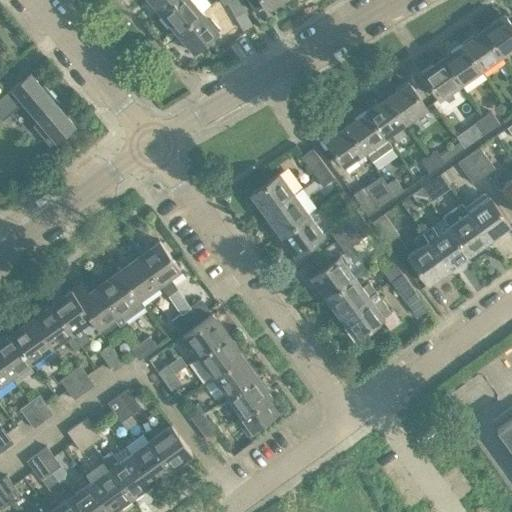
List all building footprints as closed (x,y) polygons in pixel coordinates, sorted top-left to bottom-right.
[(174,0),(148,0),(160,13),(174,0)] [(174,0),(160,13),(175,31),(200,10),(191,0),(174,0)] [(244,11),(237,0),(231,0),(227,3),(235,17),(244,11)] [(264,6),(267,10),(282,0),(247,0),(254,12),(264,6)] [(218,32),(200,10),(175,31),(194,53),(218,32)] [(482,28),(501,55),(511,47),(511,25),(504,14),(482,28)] [(480,69),(501,55),(482,28),(462,43),(480,69)] [(480,69),(462,43),(441,57),(460,83),(480,69)] [(439,98),(460,83),(441,57),(420,72),(439,98)] [(59,102),(45,85),(42,87),(30,74),(0,99),(0,118),(3,121),(24,104),(39,121),(32,127),(49,147),(74,125),(57,104),(59,102)] [(407,81),(387,95),(405,122),(426,107),(407,81)] [(385,136),(405,122),(387,95),(366,110),(385,136)] [(371,160),(391,146),(385,136),(366,110),(345,124),(364,150),(371,160)] [(482,115),(491,128),(499,122),(491,110),(482,115)] [(474,121),(483,133),(491,128),(482,115),(474,121)] [(364,150),(345,124),(324,139),(343,165),(364,150)] [(482,175),(494,167),(479,146),(467,154),(482,175)] [(300,156),(316,177),(326,170),(311,149),(300,156)] [(427,154),(436,166),(444,161),(436,149),(427,154)] [(420,160),(428,172),(436,166),(427,154),(420,160)] [(457,161),(472,182),(482,175),(467,154),(457,161)] [(326,170),(316,177),(323,187),(333,179),(326,170)] [(250,195),(264,215),(294,193),(279,173),(250,195)] [(386,183),(395,195),(403,189),(395,177),(386,183)] [(511,179),(502,187),(511,200),(511,179)] [(426,199),(437,191),(430,180),(419,188),(426,199)] [(353,193),(368,214),(378,207),(363,185),(353,193)] [(411,193),(419,204),(426,199),(419,188),(411,193)] [(264,215),(279,235),(308,213),(294,193),(264,215)] [(489,196),(468,211),(489,241),(511,226),(489,196)] [(328,229),(336,240),(363,220),(356,209),(328,229)] [(468,211),(447,226),(469,256),(489,241),(468,211)] [(387,242),(399,234),(383,212),(372,221),(387,242)] [(308,213),(279,235),(295,257),(324,235),(308,213)] [(344,250),(371,231),(363,220),(336,240),(344,250)] [(432,226),(422,233),(449,270),(469,256),(447,226),(437,233),(432,226)] [(449,270),(422,233),(413,240),(418,247),(407,255),(429,285),(449,270)] [(177,288),(170,277),(181,269),(160,239),(137,256),(159,285),(160,284),(167,295),(177,288)] [(309,277),(325,298),(354,277),(339,255),(309,277)] [(145,305),(140,299),(159,285),(137,256),(117,270),(144,306),(145,305)] [(384,272),(390,281),(401,273),(395,265),(384,272)] [(96,285),(123,322),(144,306),(117,270),(96,285)] [(401,273),(390,281),(405,302),(416,294),(401,273)] [(325,298),(340,318),(375,292),(366,280),(360,284),(354,277),(325,298)] [(123,322),(96,285),(88,291),(80,281),(70,289),(91,318),(98,329),(113,318),(119,325),(123,322)] [(89,338),(80,326),(91,318),(70,289),(48,305),(78,346),(89,338)] [(390,312),(375,292),(340,318),(354,338),(390,312)] [(180,314),(187,324),(208,309),(200,299),(180,314)] [(74,349),(78,346),(48,305),(28,319),(49,349),(65,337),(74,349)] [(178,331),(187,324),(180,314),(171,320),(178,331)] [(182,336),(196,355),(226,334),(212,314),(182,336)] [(28,319),(8,334),(29,363),(49,349),(28,319)] [(0,364),(9,377),(29,363),(8,334),(0,339),(0,364)] [(241,354),(226,334),(196,355),(211,376),(241,354)] [(139,343),(147,354),(157,347),(149,336),(139,343)] [(138,360),(147,354),(139,343),(130,350),(138,360)] [(109,344),(107,345),(99,351),(113,371),(123,363),(109,344)] [(211,376),(226,396),(256,374),(241,354),(211,376)] [(0,384),(9,377),(0,364),(0,384)] [(168,364),(157,372),(162,380),(173,372),(168,364)] [(93,385),(86,374),(79,365),(69,372),(83,392),(93,385)] [(74,399),(83,392),(69,372),(60,379),(74,399)] [(181,383),(173,372),(162,380),(171,390),(181,383)] [(272,396),(256,374),(226,396),(240,416),(236,419),(248,435),(279,413),(268,399),(272,396)] [(127,389),(117,396),(131,415),(141,408),(127,389)] [(43,421),(54,413),(39,394),(29,401),(43,421)] [(117,396),(107,402),(121,421),(131,415),(117,396)] [(33,428),(43,421),(29,401),(20,408),(33,428)] [(192,420),(203,412),(197,404),(186,412),(192,420)] [(219,434),(203,412),(192,420),(208,442),(219,434)] [(511,416),(496,428),(511,449),(511,416)] [(87,417),(77,424),(90,444),(101,437),(87,417)] [(0,445),(3,450),(13,442),(0,424),(0,445)] [(67,431),(74,441),(80,451),(90,444),(77,424),(67,431)] [(149,440),(170,469),(192,454),(170,424),(149,440)] [(129,454),(150,483),(170,469),(149,440),(129,454)] [(60,465),(53,456),(46,446),(36,453),(51,473),(60,465)] [(150,483),(129,454),(119,461),(111,449),(101,456),(110,468),(109,469),(130,498),(150,483)] [(41,480),(51,473),(36,453),(27,460),(41,480)] [(110,511),(130,498),(109,469),(89,483),(110,511)] [(0,487),(10,502),(20,494),(6,475),(0,479),(0,487)] [(69,497),(79,511),(110,511),(89,483),(69,497)] [(0,508),(0,509),(10,502),(0,487),(0,508)] [(356,511),(340,488),(306,511),(356,511)] [(48,511),(79,511),(69,497),(48,511)]
